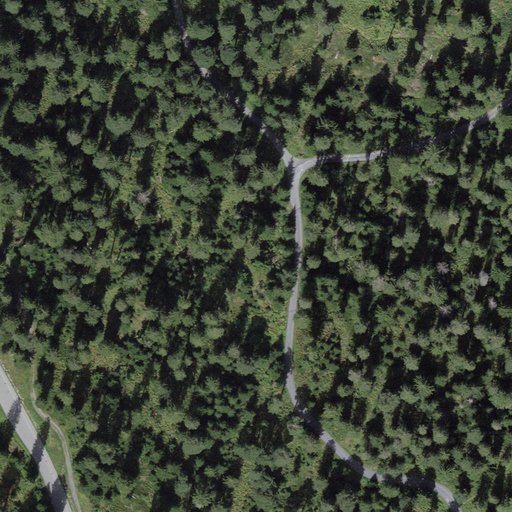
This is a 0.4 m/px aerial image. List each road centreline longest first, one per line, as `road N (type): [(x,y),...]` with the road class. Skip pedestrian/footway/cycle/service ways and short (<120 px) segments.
road 1 (track): [(461,511),(447,490),(358,467),(297,403),(289,364),(297,242),(291,166),(199,69),(175,0)]
road 2 (track): [(291,166),(453,133),(511,99)]
road 3 (residential): [(0,381),(66,511)]
